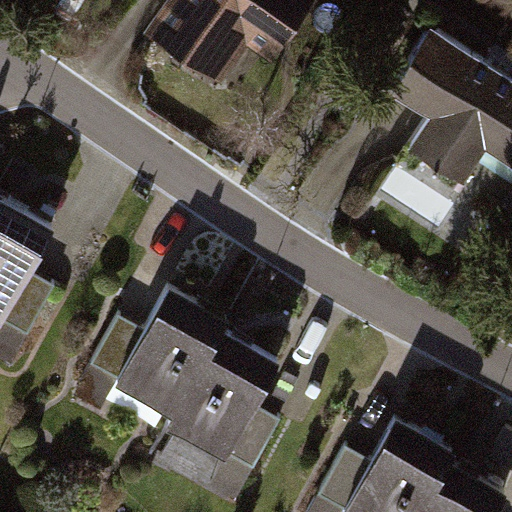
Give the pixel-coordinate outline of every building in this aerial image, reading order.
[(190,0),(191,0),(156,61),(195,83),(243,112),(279,50),(293,58),(326,0),(190,0)] [(511,64),(446,22),(407,80),(455,110),(428,151),(481,185),(507,145),(511,148),(511,64)] [(0,317),(38,248),(0,227),(0,317)] [(225,326),(164,294),(107,399),(168,431),(216,342),(225,326)] [(272,372),(216,342),(168,431),(160,445),(216,475),(272,372)] [(454,456),(393,423),(345,511),(423,511),(445,471),(454,456)] [(495,511),(501,501),(445,471),(423,511),(495,511)]
